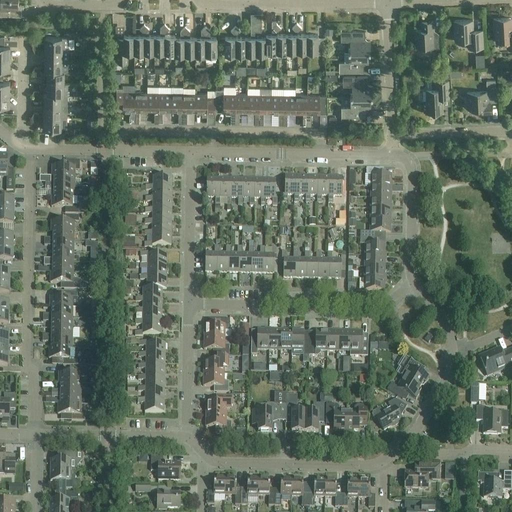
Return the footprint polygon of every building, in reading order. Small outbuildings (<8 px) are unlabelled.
[(18,0),(0,0),(0,9),(0,8),(0,16),(21,17),(21,6),(18,6),(18,0)] [(507,43),(507,48),(511,48),(511,31),(511,18),(493,19),(494,35),(496,35),(496,41),(503,41),(503,43),(507,43)] [(468,41),(468,49),(483,48),(482,30),(473,30),(473,20),(454,21),(455,41),(468,41)] [(415,31),(416,47),(433,46),(433,49),(440,48),(439,36),(433,36),(433,31),(433,22),(422,22),(422,31),(415,31)] [(251,38),(246,38),(246,55),(256,55),(256,23),(251,23),(251,38)] [(261,23),(256,23),(256,55),(267,55),(267,53),(266,53),(266,37),(266,38),(261,38),(261,23)] [(348,51),(348,52),(370,52),(370,41),(365,41),(365,32),(341,32),(341,42),(350,42),(350,51),(348,51)] [(277,35),(266,35),(266,38),(266,37),(266,53),(267,53),(267,55),(267,56),(277,56),(277,35)] [(287,35),(277,35),(277,56),(287,56),(287,52),(287,35)] [(297,35),(287,35),(287,52),(297,52),(297,35)] [(307,35),(297,35),(297,52),(307,52),(307,35)] [(318,35),(307,35),(307,52),(324,52),(324,38),(318,38),(318,35)] [(0,58),(10,58),(10,46),(4,46),(4,36),(0,37),(0,58)] [(134,53),(134,36),(124,36),(124,39),(118,39),(118,65),(125,64),(125,53),(134,53)] [(144,36),(134,36),(134,53),(145,53),(144,36)] [(155,36),(144,36),(145,53),(155,53),(155,36)] [(165,36),(155,36),(155,53),(165,53),(165,36)] [(175,36),(165,36),(165,53),(175,53),(175,38),(175,36)] [(33,43),(32,49),(42,49),(45,49),(67,50),(67,38),(62,38),(45,37),(45,43),(33,43)] [(185,38),(175,38),(175,53),(175,56),(185,56),(185,38)] [(195,38),(185,38),(185,56),(196,55),(195,38)] [(195,38),(196,55),(196,57),(206,57),(206,38),(195,38)] [(216,38),(206,38),(206,57),(216,57),(216,38)] [(236,55),(236,38),(225,38),(225,55),(236,55)] [(246,38),(236,38),(236,55),(246,55),(246,38)] [(45,49),(45,61),(62,61),(62,60),(67,60),(67,50),(45,49)] [(370,52),(348,52),(344,52),(344,63),(339,63),(339,73),(363,73),(363,63),(368,63),(368,53),(370,53),(370,52)] [(0,76),(3,76),(3,71),(10,71),(10,58),(0,58),(0,76)] [(45,73),(47,73),(47,72),(62,72),(64,72),(67,72),(67,60),(62,60),(62,61),(45,61),(45,73)] [(47,73),(47,84),(64,84),(64,72),(62,72),(47,72),(47,73)] [(0,94),(10,94),(10,82),(3,82),(3,76),(0,76),(0,94)] [(350,96),(350,97),(372,97),(372,86),(367,86),(367,77),(343,77),(343,87),(352,87),(352,96),(350,96)] [(432,90),(426,90),(426,104),(423,104),(424,113),(443,112),(442,94),(449,94),(448,81),(431,82),(432,90)] [(467,93),(468,109),(478,109),(478,114),(491,114),(490,102),(496,102),(495,81),(487,81),(487,92),(467,93)] [(47,84),(47,94),(47,95),(67,95),(67,96),(69,96),(69,84),(64,84),(47,84)] [(129,123),(135,123),(135,93),(123,93),(123,89),(116,88),(116,107),(122,107),(122,111),(130,111),(130,115),(129,115),(129,123)] [(231,113),(231,125),(235,125),(235,118),(236,94),(223,94),(223,92),(216,92),(216,105),(223,104),(223,113),(231,113)] [(139,111),(147,111),(147,93),(135,93),(135,123),(139,123),(139,111)] [(155,123),(159,123),(159,93),(147,93),(147,111),(154,112),(155,123)] [(163,112),(171,112),(171,93),(159,93),(159,116),(159,123),(163,123),(163,112)] [(178,124),(182,124),(183,94),(171,93),(171,112),(178,112),(178,124)] [(10,94),(0,94),(0,112),(3,112),(3,106),(9,107),(10,94)] [(44,94),(44,106),(66,107),(67,96),(67,95),(47,95),(47,94),(44,94)] [(183,94),(182,124),(187,124),(187,112),(195,112),(195,94),(183,94)] [(207,94),(195,94),(195,112),(202,112),(202,117),(207,117),(207,112),(215,113),(215,98),(207,97),(207,94)] [(240,113),(247,113),(248,95),(236,94),(235,118),(240,118),(240,113)] [(255,125),(259,125),(260,95),(248,95),(247,113),(255,113),(255,125)] [(264,113),(271,114),(272,95),(260,95),(259,125),(263,125),(264,113)] [(279,125),(283,125),(284,95),(272,95),(271,114),(279,114),(279,125)] [(288,114),(295,114),(296,95),(284,95),(283,125),(287,125),(288,114)] [(303,126),(307,126),(308,96),(296,95),(295,114),(303,114),(303,126)] [(308,96),(307,126),(311,126),(312,114),(327,114),(326,96),(308,96)] [(372,97),(350,97),(351,108),(341,108),(341,118),(366,118),(366,108),(371,108),(370,98),(372,98),(372,97)] [(44,106),(44,118),(66,118),(66,107),(44,106)] [(66,118),(44,118),(44,130),(61,130),(66,130),(66,118)] [(0,155),(0,177),(6,178),(6,192),(13,192),(13,170),(7,170),(8,156),(0,155)] [(52,177),(54,177),(75,177),(75,171),(79,171),(80,161),(66,161),(66,167),(52,166),(52,177)] [(371,175),(371,187),(391,187),(391,175),(383,175),(383,169),(366,169),(366,175),(371,175)] [(287,195),(294,196),(296,196),(297,176),(285,176),(285,195),(283,195),(282,202),(287,202),(287,195)] [(299,196),(305,196),(308,196),(308,176),(297,176),(296,196),(294,196),(294,203),(299,203),(299,196)] [(310,196),(317,196),(319,196),(319,177),(308,176),(308,196),(305,196),(305,203),(310,203),(310,196)] [(54,177),(54,187),(75,188),(75,177),(54,177)] [(146,190),(152,191),(153,189),(172,189),(172,177),(153,177),(153,186),(146,186),(146,190)] [(322,196),(328,196),(330,196),(331,177),(319,177),(319,196),(317,196),(317,203),(322,203),(322,196)] [(330,196),(328,196),(328,203),(333,203),(333,196),(342,197),(342,177),(331,177),(330,196)] [(220,205),(220,198),(218,198),(218,179),(206,178),(206,198),(215,198),(215,205),(220,205)] [(231,205),(231,198),(229,198),(230,179),(218,179),(218,198),(220,198),(227,198),(226,205),(231,205)] [(243,206),(243,199),(241,198),(241,179),(230,179),(229,198),(231,198),(238,198),(238,205),(243,206)] [(254,206),(254,199),(252,199),(252,179),(241,179),(241,198),(243,199),(249,199),(249,206),(254,206)] [(265,206),(266,199),(263,199),(264,180),(252,179),(252,199),(254,199),(261,199),(261,206),(265,206)] [(263,199),(266,199),(272,199),(272,206),(277,206),(277,199),(275,199),(276,180),(264,180),(263,199)] [(54,187),(54,197),(72,198),(75,198),(75,188),(54,187)] [(371,187),(370,198),(391,198),(391,187),(371,187)] [(145,202),(152,202),(152,200),(172,200),(172,189),(153,189),(152,191),(152,197),(145,197),(145,202)] [(0,212),(13,212),(13,200),(1,200),(1,194),(0,193),(0,212)] [(54,197),(52,197),(51,208),(65,208),(65,214),(79,214),(79,206),(77,204),(72,204),(72,198),(54,197)] [(370,198),(370,209),(391,210),(391,198),(370,198)] [(145,213),(152,213),(152,211),(172,212),(172,200),(152,200),(152,202),(152,209),(145,208),(145,213)] [(370,209),(370,221),(391,221),(391,210),(370,209)] [(145,225),(152,225),(152,223),(171,223),(172,212),(152,211),(152,213),(152,220),(145,220),(145,225)] [(0,229),(0,230),(0,225),(13,225),(13,212),(0,212),(0,229)] [(51,233),(53,233),(53,232),(74,232),(74,222),(79,222),(79,216),(65,216),(65,222),(51,222),(51,233)] [(360,232),(360,238),(373,239),(373,233),(390,233),(391,221),(370,221),(370,232),(360,232)] [(145,236),(152,236),(152,234),(171,234),(171,223),(152,223),(152,225),(152,231),(145,231),(145,236)] [(0,248),(13,249),(13,236),(0,236),(0,230),(0,229),(0,248)] [(53,232),(53,233),(53,242),(74,243),(74,232),(53,232)] [(152,234),(152,236),(152,243),(145,243),(145,247),(152,248),(152,246),(171,246),(171,234),(152,234)] [(365,245),(365,256),(385,257),(385,245),(372,245),(373,239),(360,238),(360,245),(365,245)] [(53,242),(53,253),(74,253),(74,243),(53,242)] [(205,273),(217,273),(217,253),(219,253),(219,246),(214,246),(214,253),(205,253),(205,273)] [(217,273),(228,273),(228,254),(230,254),(231,247),(226,247),(226,254),(219,253),(217,253),(217,273)] [(228,273),(239,273),(240,254),(242,254),(242,247),(237,247),(237,254),(230,254),(228,254),(228,273)] [(239,273),(251,274),(251,254),(253,254),(253,247),(249,247),(248,254),(242,254),(240,254),(239,273)] [(251,254),(251,274),(262,274),(262,254),(265,254),(265,247),(260,247),(260,254),(253,254),(251,254)] [(0,260),(12,261),(13,249),(0,248),(0,260)] [(262,254),(262,274),(274,274),(274,255),(276,255),(276,248),(271,248),(271,255),(265,254),(262,254)] [(147,257),(147,264),(147,266),(167,267),(167,255),(148,254),(148,253),(140,252),(140,257),(147,257)] [(283,278),(295,278),(295,259),(293,259),(286,259),(287,252),(282,252),(282,259),(283,259),(283,278)] [(295,278),(306,279),(307,259),(304,259),(298,259),(298,252),(293,252),(293,259),(295,259),(295,278)] [(306,279),(318,279),(318,259),(316,259),(309,259),(309,252),(305,252),(304,259),(307,259),(306,279)] [(318,279),(329,279),(329,260),(327,260),(321,260),(321,253),(316,252),(316,259),(318,259),(318,279)] [(49,263),(73,263),(74,253),(53,253),(53,259),(49,259),(49,263)] [(329,260),(329,279),(341,279),(341,260),(332,260),(332,253),(327,253),(327,260),(329,260)] [(365,256),(364,268),(385,268),(385,257),(365,256)] [(73,273),(73,263),(49,263),(49,267),(53,267),(52,273),(73,273)] [(147,269),(147,275),(147,278),(166,278),(167,267),(147,266),(147,264),(140,264),(140,269),(147,269)] [(364,268),(364,279),(385,279),(385,268),(364,268)] [(0,282),(9,283),(9,272),(0,271),(0,282)] [(52,273),(50,273),(50,284),(64,284),(64,286),(86,286),(86,280),(77,275),(73,275),(73,273),(52,273)] [(147,280),(147,289),(162,289),(166,289),(166,278),(147,278),(147,275),(140,275),(140,280),(147,280)] [(385,279),(364,279),(364,291),(384,291),(385,279)] [(9,283),(0,282),(0,293),(9,294),(9,283)] [(136,302),(142,302),(143,300),(162,301),(162,289),(147,289),(143,288),(143,297),(136,297),(136,302)] [(50,308),(52,308),(73,308),(73,298),(77,298),(77,292),(64,292),(64,298),(50,298),(50,308)] [(135,314),(142,314),(142,311),(162,312),(162,301),(143,300),(142,302),(142,309),(135,309),(135,314)] [(0,302),(0,313),(8,314),(9,303),(0,302)] [(52,308),(52,318),(72,319),(73,308),(52,308)] [(135,325),(142,325),(142,323),(162,323),(162,312),(142,311),(142,314),(142,320),(135,320),(135,325)] [(8,314),(0,313),(0,324),(8,325),(8,314)] [(52,318),(51,328),(72,329),(72,319),(52,318)] [(204,325),(204,338),(225,338),(225,331),(230,331),(230,320),(218,320),(217,326),(204,325)] [(142,323),(142,325),(142,332),(135,332),(135,336),(142,336),(142,335),(161,335),(162,323),(142,323)] [(51,328),(51,339),(72,339),(72,329),(51,328)] [(257,350),(269,351),(269,330),(257,330),(257,343),(251,343),(251,355),(257,355),(257,350)] [(269,351),(280,351),(281,330),(269,330),(269,351)] [(280,351),(292,351),(292,331),(281,330),(280,351)] [(303,356),(309,356),(309,344),(304,344),(304,331),(292,331),(292,351),(303,351),(303,356)] [(315,351),(327,352),(327,331),(316,331),(316,339),(309,339),(309,344),(309,356),(315,356),(315,351)] [(327,352),(338,352),(339,331),(327,331),(327,352)] [(338,352),(350,352),(350,332),(339,331),(338,352)] [(350,332),(350,352),(361,352),(361,357),(368,357),(368,345),(362,345),(362,332),(350,332)] [(0,333),(0,344),(8,345),(8,334),(0,333)] [(425,340),(429,343),(433,337),(429,334),(425,340)] [(217,350),(217,356),(229,356),(229,345),(224,345),(225,338),(204,338),(204,350),(217,350)] [(51,339),(51,348),(51,349),(70,349),(72,349),(72,339),(51,339)] [(146,346),(146,353),(146,355),(165,356),(165,344),(146,343),(146,342),(139,341),(139,346),(146,346)] [(51,349),(51,348),(49,348),(49,359),(63,359),(62,365),(76,366),(76,360),(70,359),(70,349),(51,349)] [(508,369),(511,367),(511,350),(502,354),(500,349),(479,358),(487,377),(493,374),(492,373),(507,368),(508,369)] [(146,358),(145,364),(145,367),(165,367),(165,356),(146,355),(146,353),(139,353),(138,358),(146,358)] [(204,362),(203,374),(224,375),(224,368),(229,368),(229,356),(217,356),(217,362),(204,362)] [(422,367),(405,357),(405,358),(404,357),(397,367),(399,369),(396,374),(403,378),(420,388),(423,383),(425,384),(429,379),(419,373),(422,367)] [(145,369),(145,376),(145,378),(165,378),(165,367),(145,367),(145,364),(138,364),(138,369),(145,369)] [(86,368),(69,368),(69,374),(58,373),(58,384),(60,384),(79,384),(79,377),(86,377),(86,368)] [(224,375),(203,374),(203,387),(216,387),(216,393),(228,393),(229,382),(224,382),(224,375)] [(145,381),(145,387),(145,389),(164,390),(165,378),(145,378),(145,376),(138,376),(138,380),(145,381)] [(420,388),(403,378),(398,387),(392,383),(387,390),(403,400),(406,394),(416,400),(419,394),(417,393),(420,388)] [(52,390),(51,394),(81,394),(81,384),(79,384),(60,384),(60,390),(52,390)] [(471,384),(470,403),(478,404),(479,384),(471,384)] [(145,392),(145,399),(145,400),(164,401),(164,390),(145,389),(145,387),(138,387),(138,392),(145,392)] [(60,398),(60,404),(81,405),(81,394),(51,394),(51,398),(60,398)] [(0,400),(0,418),(9,418),(9,410),(16,410),(16,395),(4,395),(4,400),(0,400)] [(291,432),(304,433),(305,412),(297,412),(297,396),(286,396),(286,404),(285,421),(285,424),(291,424),(291,432)] [(206,403),(206,415),(226,415),(226,408),(231,408),(231,397),(219,397),(219,403),(206,403)] [(145,400),(145,399),(138,398),(138,403),(145,403),(145,412),(164,413),(164,401),(145,400)] [(374,412),(372,415),(374,419),(376,418),(384,431),(395,425),(396,426),(403,422),(400,418),(407,407),(395,400),(388,404),(391,409),(383,413),(380,409),(374,412)] [(60,404),(58,404),(58,415),(71,415),(71,421),(85,421),(85,411),(81,411),(81,405),(60,404)] [(272,421),(285,421),(286,404),(267,404),(267,412),(253,411),(252,425),(258,425),(258,432),(271,432),(272,421)] [(305,412),(304,433),(318,433),(318,423),(324,424),(324,404),(313,404),(313,413),(305,412)] [(339,433),(346,433),(346,412),(335,411),(335,405),(326,405),(326,422),(334,422),(334,431),(339,431),(339,433)] [(483,434),(500,435),(501,414),(484,413),(484,407),(476,407),(476,421),(483,421),(483,434)] [(346,412),(346,433),(353,434),(353,431),(358,431),(359,423),(365,423),(365,408),(358,408),(358,412),(346,412)] [(206,415),(205,427),(218,428),(218,434),(231,434),(231,423),(226,423),(226,415),(206,415)] [(0,474),(15,475),(15,461),(5,461),(5,451),(0,450),(0,474)] [(50,460),(50,471),(70,471),(75,471),(75,470),(82,461),(83,461),(83,453),(66,453),(66,460),(50,460)] [(158,472),(158,480),(180,481),(180,464),(163,464),(163,456),(151,456),(151,472),(158,472)] [(418,465),(418,473),(405,473),(405,489),(428,489),(428,476),(432,476),(432,480),(439,481),(440,466),(418,465)] [(70,471),(50,471),(50,482),(66,482),(66,489),(78,489),(78,481),(74,481),(75,471),(70,471)] [(480,485),(484,485),(484,498),(502,499),(502,491),(511,491),(511,473),(504,473),(503,483),(497,483),(497,475),(478,474),(478,482),(480,483),(480,485)] [(214,495),(225,495),(225,478),(214,478),(214,492),(208,492),(208,505),(214,505),(214,495)] [(235,505),(241,506),(241,493),(236,493),(236,478),(225,478),(225,495),(235,496),(235,505)] [(248,496),(258,496),(258,479),(247,479),(247,493),(241,493),(241,506),(247,506),(248,496)] [(268,506),(274,506),(275,493),(269,493),(270,479),(258,479),(258,496),(268,496),(268,506)] [(281,497),(291,497),(292,479),(281,479),(280,494),(275,493),(274,506),(281,506),(281,497)] [(302,507),(308,507),(308,494),(303,494),(303,480),(292,479),(291,497),(302,497),(302,507)] [(314,497),(325,498),(325,480),(314,480),(314,494),(308,494),(308,507),(314,507),(314,497)] [(335,507),(341,508),(341,495),(336,495),(336,480),(325,480),(325,498),(335,498),(335,507)] [(348,498),(358,498),(358,481),(347,481),(347,495),(341,495),(341,508),(347,508),(348,498)] [(358,481),(358,498),(368,498),(368,508),(375,508),(375,496),(369,495),(370,481),(358,481)] [(135,485),(135,493),(150,493),(150,485),(135,485)] [(157,509),(166,509),(167,507),(177,507),(177,494),(165,493),(165,492),(158,491),(157,509)] [(50,500),(50,511),(70,511),(70,510),(74,510),(77,500),(78,501),(78,493),(65,493),(65,500),(50,500)] [(0,511),(15,511),(15,501),(0,500),(0,511)] [(416,510),(407,510),(406,511),(434,511),(435,503),(416,502),(416,510)]
